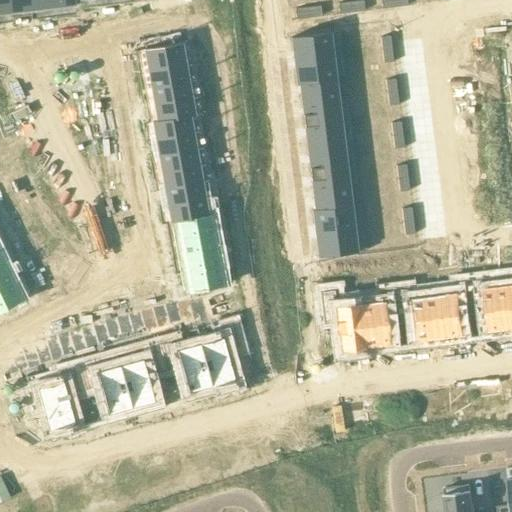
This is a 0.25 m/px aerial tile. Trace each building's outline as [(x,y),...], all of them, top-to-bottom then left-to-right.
[(9,0),(0,0),(0,22),(12,21),(12,16),(11,17),(9,0)] [(30,0),(9,0),(11,17),(12,16),(31,14),(33,14),(30,0)] [(52,0),(30,0),(33,14),(31,14),(32,19),(55,16),(52,0)] [(52,0),(55,16),(77,13),(76,9),(75,9),(74,0),(52,0)] [(96,0),(74,0),(75,9),(76,9),(97,6),(96,0)] [(363,0),(361,0),(350,1),(352,11),(365,10),(363,0)] [(350,1),(337,3),(339,13),(352,11),(350,1)] [(320,5),(308,7),(309,17),(322,15),(320,5)] [(308,7),(295,8),(296,18),(309,17),(308,7)] [(484,28),(474,30),(475,43),(485,41),(484,28)] [(134,30),(122,32),(123,40),(135,38),(134,30)] [(339,31),(291,37),(294,60),(342,54),(339,31)] [(122,32),(110,33),(111,41),(123,40),(122,32)] [(91,35),(79,37),(80,45),(92,43),(91,35)] [(390,35),(380,36),(382,49),(392,48),(390,35)] [(79,37),(67,38),(68,46),(80,45),(79,37)] [(48,41),(36,42),(37,50),(49,49),(48,41)] [(181,41),(144,48),(148,71),(185,64),(181,41)] [(485,41),(475,43),(477,56),(487,54),(485,41)] [(36,42),(24,44),(25,52),(37,50),(36,42)] [(14,45),(2,46),(3,54),(15,53),(14,45)] [(392,48),(382,49),(383,62),(393,61),(392,48)] [(342,54),(294,60),(296,83),(299,83),(299,82),(335,77),(336,78),(345,77),(342,54)] [(186,64),(138,73),(141,89),(189,81),(186,64)] [(99,67),(91,69),(93,80),(101,79),(99,67)] [(489,74),(480,75),(481,88),(491,87),(489,74)] [(335,77),(299,82),(299,83),(301,103),(338,98),(338,97),(336,78),(335,77)] [(395,78),(385,79),(387,92),(397,91),(395,78)] [(101,79),(93,80),(96,92),(103,91),(101,79)] [(189,81),(141,89),(144,106),(192,97),(189,81)] [(491,87),(481,88),(483,101),(493,100),(491,87)] [(397,91),(387,92),(389,105),(399,104),(397,91)] [(338,98),(301,103),(304,124),(350,119),(347,96),(338,97),(338,98)] [(192,97),(144,106),(147,121),(147,122),(190,115),(195,114),(192,97)] [(105,100),(97,102),(99,113),(107,112),(105,100)] [(107,112),(99,113),(102,125),(109,124),(107,112)] [(147,121),(143,122),(146,141),(155,139),(155,138),(193,131),(190,115),(147,122),(147,121)] [(350,119),(304,124),(307,146),(353,140),(350,119)] [(495,119),(485,120),(487,133),(496,132),(495,119)] [(401,121),(391,122),(392,135),(402,134),(401,121)] [(193,131),(155,138),(155,139),(158,154),(158,155),(196,148),(193,131)] [(496,132),(487,133),(488,146),(498,145),(496,132)] [(111,134),(103,135),(106,147),(113,146),(111,134)] [(402,134),(392,135),(394,148),(404,147),(402,134)] [(353,140),(307,146),(309,167),(355,162),(353,140)] [(113,146),(106,147),(108,159),(115,157),(113,146)] [(158,154),(149,155),(152,173),(199,164),(196,148),(158,155),(158,154)] [(355,162),(309,167),(312,189),(349,184),(349,185),(358,184),(355,162)] [(199,164),(152,173),(155,190),(164,189),(164,188),(202,181),(199,164)] [(406,164),(396,165),(398,178),(408,177),(406,164)] [(501,164),(491,165),(492,178),(502,177),(501,164)] [(117,167),(109,168),(111,180),(119,179),(117,167)] [(408,177),(398,178),(399,191),(409,190),(408,177)] [(502,177),(492,178),(494,191),(504,190),(502,177)] [(119,179),(111,180),(114,192),(121,191),(119,179)] [(202,181),(164,188),(164,189),(167,203),(167,204),(205,197),(202,181)] [(349,184),(312,189),(314,209),(315,210),(351,206),(351,205),(349,185),(349,184)] [(167,203),(158,205),(161,224),(166,223),(166,222),(208,214),(208,213),(205,197),(167,204),(167,203)] [(123,200),(115,201),(117,213),(125,212),(123,200)] [(505,200),(495,201),(497,214),(507,213),(505,200)] [(314,209),(312,210),(315,232),(364,226),(361,203),(351,205),(351,206),(315,210),(314,209)] [(411,207),(401,208),(403,221),(413,220),(411,207)] [(40,211),(32,214),(38,225),(45,222),(40,211)] [(125,212),(117,213),(120,225),(127,224),(125,212)] [(208,214),(166,222),(166,223),(169,238),(216,229),(213,213),(208,213),(208,214)] [(413,220),(403,221),(404,234),(414,233),(413,220)] [(45,222),(38,225),(43,236),(50,233),(45,222)] [(364,226),(315,232),(318,256),(366,250),(364,226)] [(216,229),(169,238),(172,255),(219,246),(216,229)] [(129,234),(121,235),(124,247),(131,245),(129,234)] [(6,240),(0,243),(0,264),(6,262),(6,263),(15,259),(6,240)] [(131,245),(124,247),(126,259),(133,257),(131,245)] [(56,246),(49,249),(54,260),(61,256),(56,246)] [(219,246),(172,255),(175,273),(179,272),(179,270),(222,263),(219,246)] [(61,256),(54,260),(59,271),(67,267),(61,256)] [(383,269),(382,261),(373,262),(374,270),(383,269)] [(6,262),(0,264),(0,285),(14,279),(14,278),(6,263),(6,262)] [(222,263),(179,270),(179,272),(183,293),(226,285),(222,263)] [(135,267),(127,268),(130,280),(137,278),(135,267)] [(14,279),(0,285),(0,310),(32,295),(22,274),(14,278),(14,279)] [(511,313),(507,276),(470,281),(473,306),(486,305),(489,331),(511,328),(511,313)] [(137,278),(130,280),(132,292),(140,290),(137,278)] [(457,287),(434,290),(439,337),(464,334),(461,308),(473,306),(470,281),(456,282),(457,287)] [(410,288),(396,290),(399,315),(411,314),(415,340),(439,337),(434,290),(410,293),(410,288)] [(334,290),(320,291),(324,324),(337,322),(340,351),(365,348),(359,298),(336,301),(334,290)] [(360,298),(359,298),(365,348),(366,348),(366,346),(390,343),(387,317),(399,315),(396,290),(382,292),(383,296),(360,299),(360,298)] [(222,336),(199,342),(211,386),(211,387),(235,381),(227,350),(239,347),(233,323),(219,327),(222,336)] [(174,339),(160,343),(167,367),(179,364),(187,393),(211,386),(199,342),(176,348),(174,339)] [(119,359),(118,359),(131,408),(155,401),(147,372),(159,369),(153,345),(139,349),(141,353),(119,359)] [(117,355),(81,365),(87,389),(99,386),(107,414),(131,408),(118,359),(119,359),(117,355)] [(62,380),(30,389),(36,411),(43,409),(49,430),(75,423),(68,394),(79,391),(73,367),(60,370),(62,380)] [(510,504),(497,506),(498,511),(511,511),(511,478),(507,479),(510,504)] [(446,511),(472,511),(469,484),(444,487),(446,511)]
